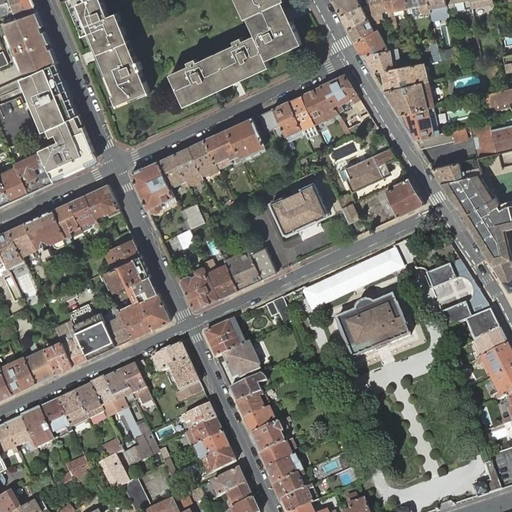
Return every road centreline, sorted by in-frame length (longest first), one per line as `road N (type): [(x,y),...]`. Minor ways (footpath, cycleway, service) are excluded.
road 1 (residential): [(188,326),(444,209)]
road 2 (residential): [(115,167),(347,55)]
road 3 (residential): [(188,326),(0,412)]
road 4 (residential): [(274,511),(188,326)]
road 5 (tertiary): [(444,209),(347,55)]
road 6 (residential): [(46,0),(115,167)]
road 7 (residential): [(115,167),(188,326)]
road 8 (tertiary): [(511,321),(444,209)]
road 9 (residential): [(0,220),(115,167)]
